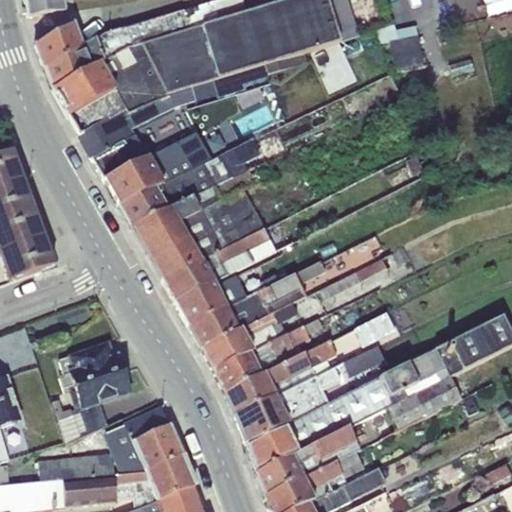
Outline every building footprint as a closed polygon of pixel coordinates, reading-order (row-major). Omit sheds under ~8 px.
[(22,0),(25,18),(66,13),(64,0),(22,0)] [(42,71),(50,92),(127,51),(245,14),(240,0),(225,0),(100,39),(83,48),(42,71)] [(50,92),(77,139),(125,113),(127,117),(166,97),(191,89),(212,84),(304,57),(358,41),(345,0),(291,0),(245,14),(127,51),(50,92)] [(34,47),(42,71),(83,48),(75,24),(34,47)] [(394,28),(375,31),(378,46),(388,44),(394,73),(423,68),(416,29),(395,33),(394,28)] [(306,65),(304,57),(212,84),(216,101),(244,93),(242,86),(267,79),(267,77),(306,65)] [(102,182),(117,208),(210,163),(196,136),(147,161),(146,160),(153,156),(147,146),(140,149),(131,131),(172,110),(194,104),(191,89),(166,97),(127,117),(125,113),(77,139),(102,182)] [(117,208),(130,230),(247,173),(243,166),(259,158),(251,142),(210,163),(117,208)] [(11,154),(0,157),(0,191),(21,183),(11,154)] [(130,230),(160,282),(263,230),(241,192),(272,177),(265,164),(247,173),(130,230)] [(0,222),(32,211),(21,183),(0,191),(0,222)] [(0,254),(42,239),(32,211),(0,222),(0,254)] [(160,282),(173,304),(232,275),(275,254),(263,230),(160,282)] [(53,268),(42,239),(0,254),(0,262),(8,285),(53,268)] [(381,261),(318,293),(323,303),(386,271),(381,261)] [(199,351),(199,352),(291,307),(305,299),(299,288),(324,275),(319,263),(245,301),(187,330),(188,331),(189,331),(193,338),(194,337),(200,349),(199,349),(199,351)] [(173,304),(187,330),(245,301),(232,275),(173,304)] [(199,352),(212,374),(284,336),(279,326),(296,317),(291,307),(199,352)] [(385,315),(353,332),(363,350),(395,334),(385,315)] [(212,374),(223,396),(303,355),(299,348),(309,342),(307,337),(322,329),(317,319),(284,336),(212,374)] [(244,447),(255,476),(348,430),(383,412),(451,379),(511,348),(511,339),(502,319),(327,406),(244,447)] [(223,396),(233,419),(329,371),(325,363),(336,357),(329,342),(303,355),(223,396)] [(107,345),(58,362),(63,377),(57,378),(63,395),(67,394),(74,412),(70,414),(70,411),(62,414),(58,402),(50,405),(65,447),(106,428),(98,404),(129,394),(122,371),(116,373),(107,345)] [(376,349),(342,368),(349,381),(383,362),(376,349)] [(233,419),(244,447),(327,406),(322,393),(340,384),(333,369),(329,371),(233,419)] [(462,401),(451,379),(383,412),(395,434),(462,401)] [(4,380),(0,381),(0,465),(8,463),(0,435),(0,431),(19,425),(4,380)] [(142,474),(181,458),(160,410),(104,435),(110,448),(119,444),(128,463),(111,464),(110,456),(37,463),(39,484),(142,474)] [(262,497),(263,499),(355,454),(358,452),(348,430),(255,476),(254,476),(257,484),(257,483),(263,497),(262,497)] [(294,511),(330,494),(328,490),(345,482),(344,480),(363,470),(355,454),(263,499),(263,500),(265,505),(264,506),(266,511),(294,511)] [(133,511),(194,489),(181,458),(142,474),(39,484),(8,487),(0,487),(0,511),(49,511),(115,505),(115,501),(132,500),(133,511)] [(505,466),(484,476),(490,488),(510,477),(505,466)] [(0,468),(0,487),(8,487),(9,468),(0,468)] [(342,488),(350,504),(386,486),(377,471),(342,488)] [(333,511),(350,504),(342,488),(330,494),(294,511),(333,511)] [(202,511),(194,489),(133,511),(132,511),(202,511)]
